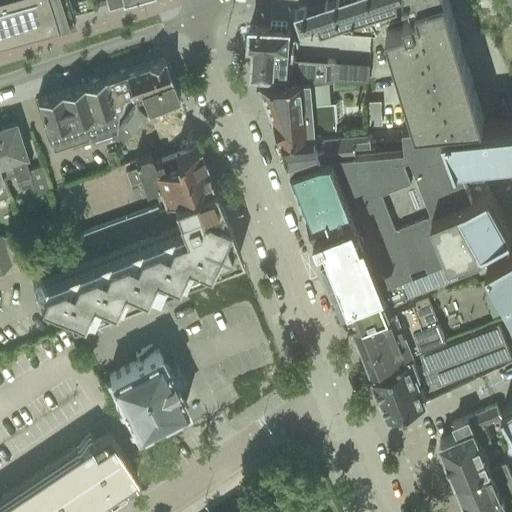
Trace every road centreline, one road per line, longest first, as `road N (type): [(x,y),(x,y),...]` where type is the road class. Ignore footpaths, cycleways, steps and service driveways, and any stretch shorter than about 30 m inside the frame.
road 1 (residential): [(331,385),(193,18)]
road 2 (residential): [(146,511),(331,385)]
road 3 (unclassified): [(193,18),(0,84)]
road 4 (residential): [(382,511),(331,385)]
